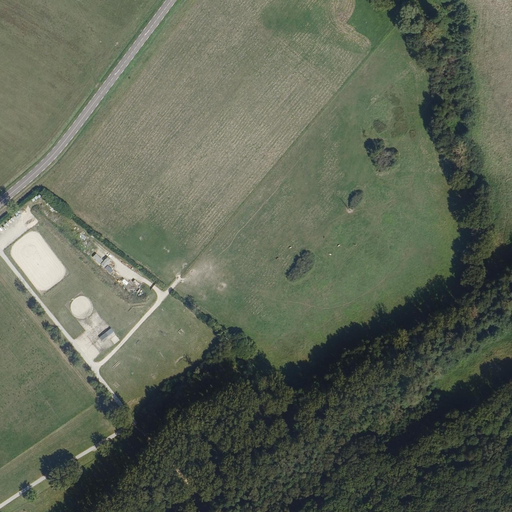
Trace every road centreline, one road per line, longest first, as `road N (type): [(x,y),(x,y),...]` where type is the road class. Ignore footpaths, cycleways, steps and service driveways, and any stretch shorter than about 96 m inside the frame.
road 1 (primary): [(0,202),(49,159),(170,0)]
road 2 (track): [(130,421),(0,253)]
road 3 (track): [(347,511),(387,469),(511,384)]
road 4 (track): [(0,506),(130,421)]
road 5 (track): [(94,370),(179,279)]
